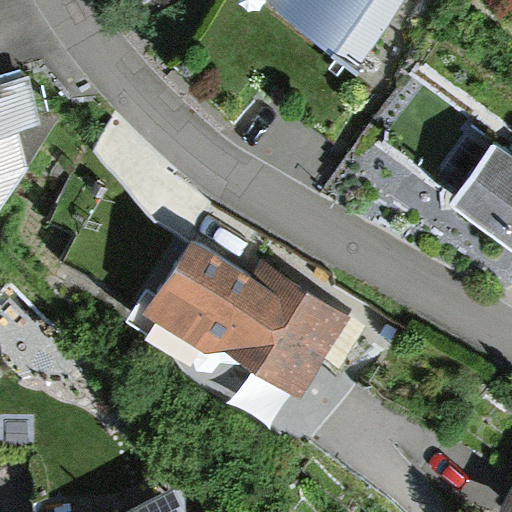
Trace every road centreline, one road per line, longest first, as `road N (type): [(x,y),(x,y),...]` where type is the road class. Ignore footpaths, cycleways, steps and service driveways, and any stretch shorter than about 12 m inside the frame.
road 1 (residential): [(511,341),(123,91),(42,0)]
road 2 (residential): [(331,418),(432,511)]
